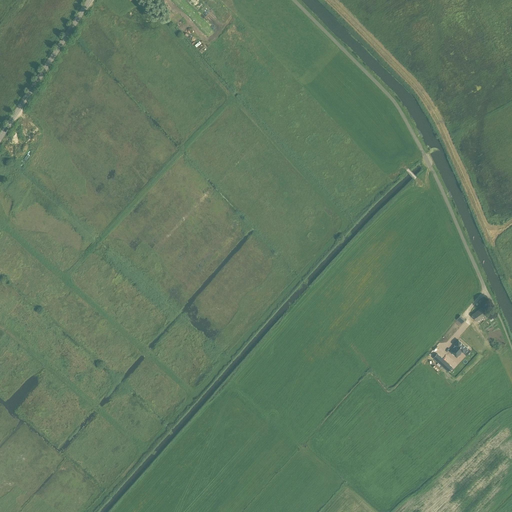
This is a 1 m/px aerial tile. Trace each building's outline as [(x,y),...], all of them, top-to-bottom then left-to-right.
[(176,0),(175,2),(193,21),(198,16),(182,0),(176,0)] [(9,141),(5,146),(10,149),(14,144),(9,141)] [(490,317),(483,307),(472,315),(477,321),(485,316),(487,319),(490,317)] [(459,314),(456,319),(461,323),(465,318),(459,314)] [(456,346),(451,352),(457,358),(463,352),(464,352),(465,353),(468,350),(467,349),(467,348),(459,341),(455,345),(456,346)] [(437,354),(433,358),(448,371),(452,367),(437,354)]
